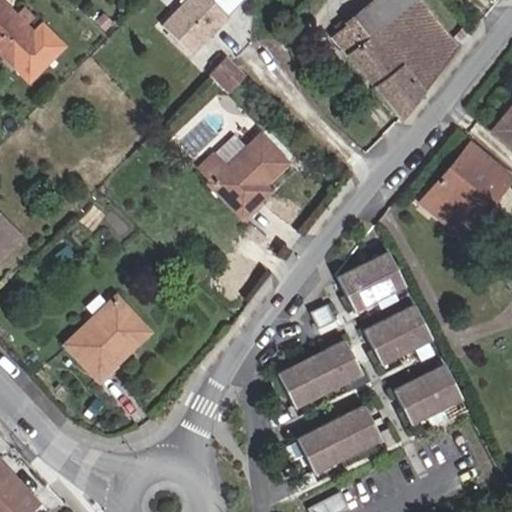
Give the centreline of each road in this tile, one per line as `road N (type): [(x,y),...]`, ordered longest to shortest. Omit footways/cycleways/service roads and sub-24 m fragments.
road 1 (residential): [(199,465),(306,275),(511,19)]
road 2 (residential): [(116,493),(0,374)]
